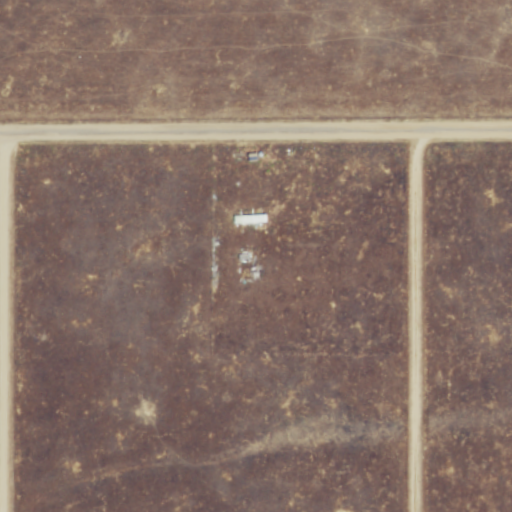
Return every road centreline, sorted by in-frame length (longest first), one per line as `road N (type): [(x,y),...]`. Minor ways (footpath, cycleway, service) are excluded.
road 1 (tertiary): [(511,128),(0,134)]
road 2 (residential): [(411,511),(414,129)]
